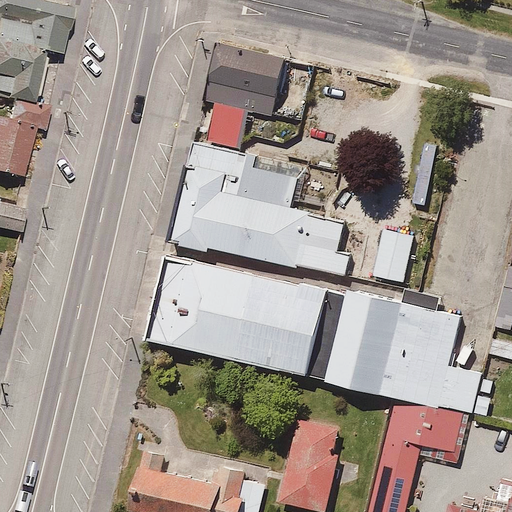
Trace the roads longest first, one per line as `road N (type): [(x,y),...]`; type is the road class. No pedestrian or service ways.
road 1 (primary): [(148,0),(31,511)]
road 2 (tertiary): [(511,59),(252,0)]
